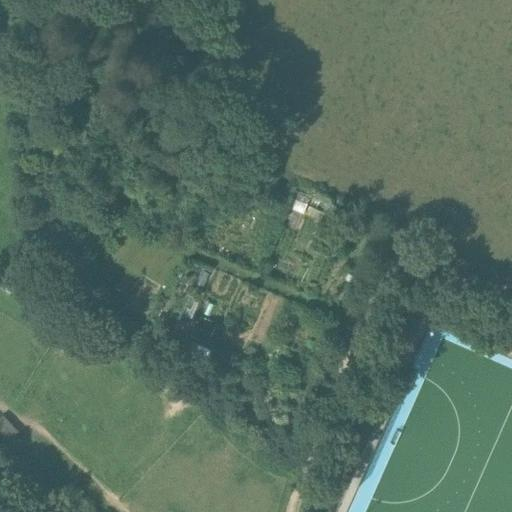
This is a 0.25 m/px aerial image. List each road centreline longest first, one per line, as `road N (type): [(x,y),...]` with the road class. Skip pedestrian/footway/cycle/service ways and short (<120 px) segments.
road 1 (track): [(290,511),(381,272),(395,254),(424,252),(511,282)]
road 2 (track): [(362,321),(188,250)]
